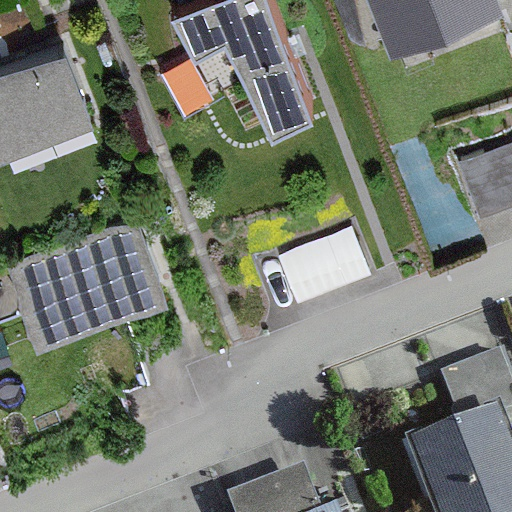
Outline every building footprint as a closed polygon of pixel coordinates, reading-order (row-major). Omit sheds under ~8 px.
[(312,107),(268,0),(199,0),(168,12),(198,55),(225,41),(275,132),(312,107)] [(500,6),(497,0),(367,0),(389,52),(500,6)] [(0,153),(96,116),(67,43),(0,69),(0,153)] [(511,144),(462,166),(483,214),(511,201),(511,144)] [(161,293),(131,222),(7,274),(36,345),(161,293)] [(350,231),(277,256),(293,302),(365,277),(350,231)] [(458,430),(404,452),(429,511),(511,511),(511,456),(501,430),(511,425),(511,390),(499,359),(439,384),(458,430)] [(227,511),(315,511),(299,476),(226,508),(227,511)]
